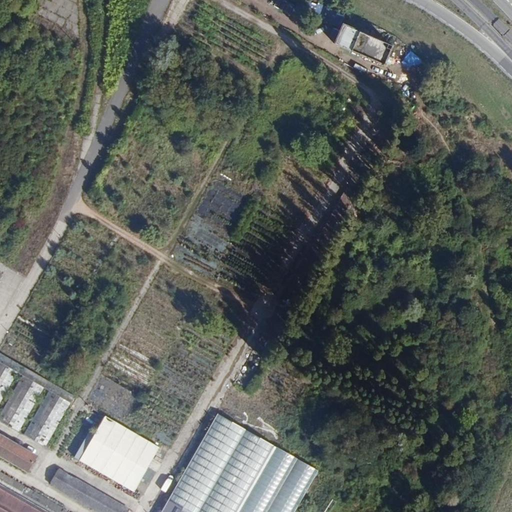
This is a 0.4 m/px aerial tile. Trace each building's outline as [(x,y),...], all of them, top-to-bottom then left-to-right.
[(331,24),(335,13),(317,6),(313,17),(331,24)] [(385,64),(393,46),(350,27),(342,45),(385,64)] [(23,436),(44,449),(74,398),(0,356),(0,403),(16,375),(22,378),(0,415),(0,423),(18,434),(43,391),(48,394),(23,436)] [(137,491),(162,445),(106,416),(96,436),(89,432),(75,459),(137,491)] [(161,511),(295,511),(317,475),(216,416),(161,511)] [(0,454),(30,472),(38,456),(0,433),(0,454)] [(49,486),(94,511),(126,511),(128,510),(58,470),(49,486)] [(0,487),(43,511),(66,511),(0,473),(0,487)] [(0,511),(43,511),(0,487),(0,511)]
